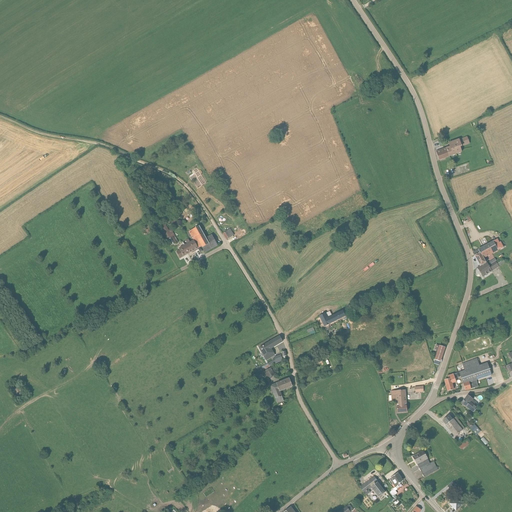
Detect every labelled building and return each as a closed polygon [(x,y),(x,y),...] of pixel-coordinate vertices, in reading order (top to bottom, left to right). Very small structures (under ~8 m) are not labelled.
[(449,148),(435,153),(438,161),(461,153),(460,148),(469,145),(467,137),(448,144),(449,148)] [(160,229),(159,230),(161,234),(163,238),(164,237),(170,248),(178,244),(171,231),(169,233),(165,226),(160,229)] [(197,239),(202,248),(205,254),(218,247),(212,237),(206,240),(199,228),(187,235),(189,240),(191,238),(193,242),(197,239)] [(193,242),(198,250),(202,248),(197,239),(193,242)] [(183,248),(188,256),(194,252),(195,253),(198,251),(198,250),(193,242),(190,244),(188,241),(185,243),(187,246),(183,248)] [(479,254),(483,259),(501,249),(496,241),(473,253),(474,257),(479,254)] [(188,256),(183,248),(179,250),(180,252),(176,254),(180,260),(188,256)] [(479,254),(474,257),(479,267),(485,263),(483,259),(479,254)] [(183,262),(185,265),(196,258),(195,255),(183,262)] [(485,263),(479,267),(477,269),(482,277),(505,264),(501,259),(488,266),(495,262),(494,259),(487,264),(486,263),(485,263)] [(317,317),(323,329),(344,318),(341,311),(330,316),(328,311),(317,317)] [(279,338),(258,350),(264,360),(265,360),(265,362),(274,357),(271,350),(282,343),(279,338)] [(437,352),(433,364),(439,366),(444,348),(435,345),(434,350),(437,352)] [(267,365),(257,371),(259,374),(275,365),(282,363),(282,362),(281,356),(274,359),(274,360),(267,365)] [(473,382),(475,381),(476,381),(491,376),(487,364),(479,367),(476,359),(462,365),(464,372),(447,377),(448,380),(444,381),(447,392),(453,390),(451,384),(455,383),(454,379),(461,377),(464,391),(475,389),(473,382)] [(273,367),(263,373),(268,381),(277,375),(273,367)] [(289,380),(270,387),(274,400),(275,400),(277,404),(283,402),(280,392),(292,388),(289,380)] [(405,391),(391,392),(392,405),(396,404),(397,413),(406,412),(405,391)] [(467,397),(461,404),(470,411),(469,412),(471,414),(472,413),(473,414),(477,409),(475,407),(477,404),(467,397)] [(448,417),(442,422),(454,437),(464,429),(466,427),(464,424),(462,426),(455,418),(452,421),(448,417)] [(474,426),(469,430),(476,437),(480,433),(474,426)] [(466,441),(458,447),(461,451),(468,444),(466,441)] [(423,452),(412,458),(423,478),(437,470),(433,462),(429,464),(427,460),(423,452)] [(397,474),(389,480),(394,488),(393,490),(389,493),(394,499),(396,498),(395,497),(395,496),(397,494),(395,492),(399,488),(398,486),(402,482),(397,474)] [(373,482),(375,480),(373,478),(359,489),(363,494),(368,490),(365,485),(371,480),(373,482)] [(368,490),(363,494),(365,497),(370,493),(368,491),(371,489),(378,498),(385,493),(377,484),(378,483),(375,480),(373,482),(371,480),(365,485),(368,490)] [(452,483),(447,487),(450,491),(455,487),(452,483)] [(456,498),(449,504),(453,509),(454,508),(456,511),(463,504),(461,502),(463,499),(459,494),(455,497),(456,498)]
